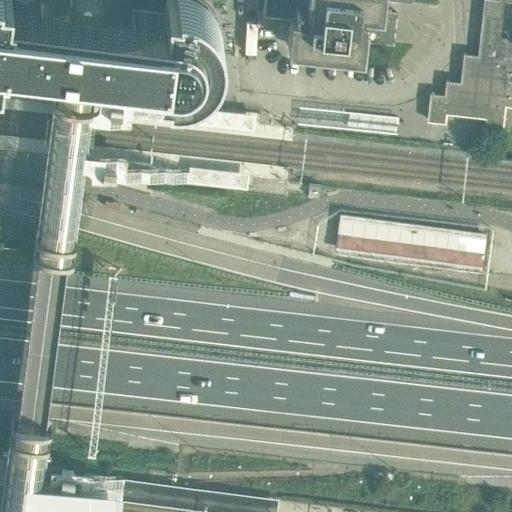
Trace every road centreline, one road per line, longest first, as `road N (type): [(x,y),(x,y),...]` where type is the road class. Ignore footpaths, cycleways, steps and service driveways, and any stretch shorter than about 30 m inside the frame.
road 1 (motorway): [(511,352),(0,293)]
road 2 (motorway): [(0,359),(511,416)]
road 3 (residential): [(443,0),(446,48),(403,95),(279,85),(250,66),(245,0)]
